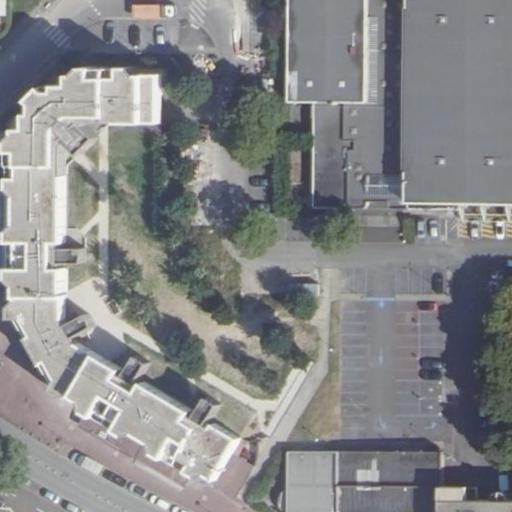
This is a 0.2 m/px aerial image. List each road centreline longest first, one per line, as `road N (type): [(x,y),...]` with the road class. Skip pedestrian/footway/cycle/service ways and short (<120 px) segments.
road 1 (residential): [(206,0),(231,41),(238,254),(252,262),(466,260)]
road 2 (residential): [(466,260),(463,511)]
road 3 (residential): [(0,436),(127,511)]
road 4 (residential): [(0,84),(86,0)]
